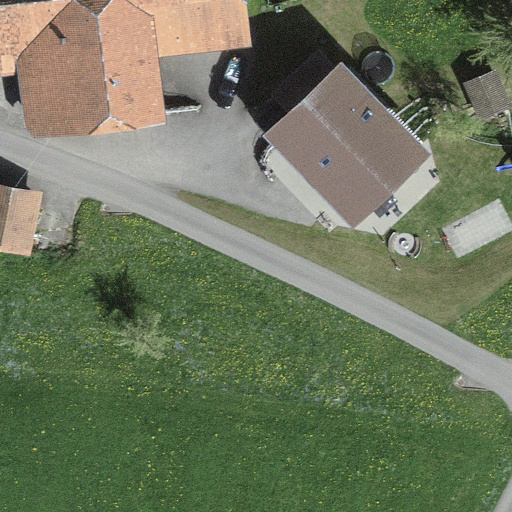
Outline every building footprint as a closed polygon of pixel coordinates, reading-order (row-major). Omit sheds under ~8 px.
[(228,20),(225,0),(0,0),(0,72),(28,69),(35,124),(153,111),(144,30),(228,20)] [(457,0),(412,0),(423,26),(461,10),(457,0)] [(414,151),(341,74),(279,133),(352,210),(414,151)] [(506,107),(497,84),(473,94),(483,117),(506,107)] [(0,245),(24,251),(35,198),(0,190),(0,245)]
